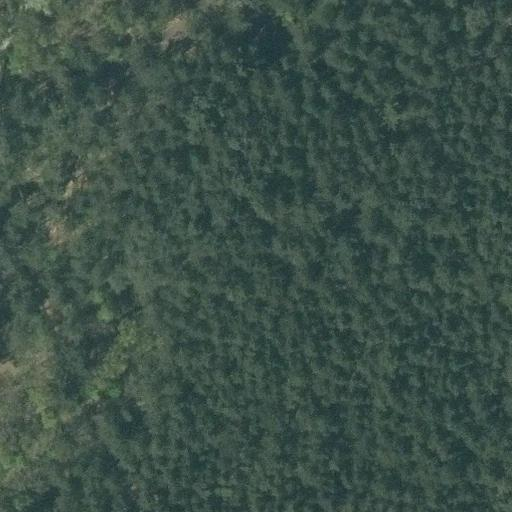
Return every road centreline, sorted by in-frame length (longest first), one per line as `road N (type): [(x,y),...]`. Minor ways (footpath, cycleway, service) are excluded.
road 1 (unknown): [(0,353),(62,181),(136,46),(223,0)]
road 2 (track): [(161,511),(25,227),(0,204)]
road 3 (unknown): [(296,0),(319,11),(354,62),(372,71),(392,69),(417,24),(445,0)]
